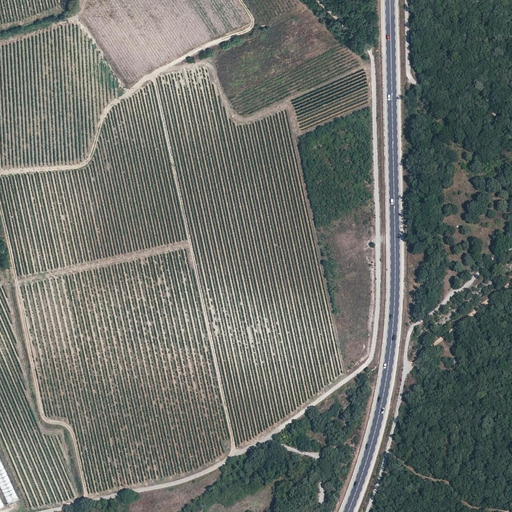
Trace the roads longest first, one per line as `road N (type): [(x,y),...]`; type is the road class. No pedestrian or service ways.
road 1 (track): [(320,0),(373,58),(380,295),(375,353),(364,369),(267,437),(317,455),(316,511)]
road 2 (primary): [(348,511),(384,389),(394,318),(391,0)]
road 3 (track): [(366,511),(406,371),(511,283)]
road 4 (track): [(49,511),(183,482),(267,437)]
road 5 (track): [(406,0),(408,73),(416,85),(490,112),(511,134)]
road 6 (track): [(511,244),(410,330),(406,371)]
